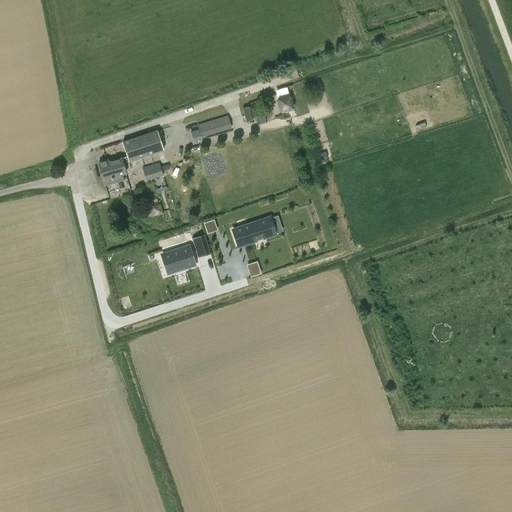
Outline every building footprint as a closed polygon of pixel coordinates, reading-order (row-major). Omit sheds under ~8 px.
[(292,110),(289,98),(277,101),(280,113),(292,110)] [(198,126),(201,137),(231,129),(227,117),(198,126)] [(122,142),(127,156),(108,162),(107,160),(98,163),(105,185),(124,179),(123,174),(125,173),(122,162),(128,160),(128,161),(163,150),(157,131),(122,142)] [(187,151),(198,151),(197,131),(187,131),(187,151)] [(146,181),(163,176),(159,163),(142,168),(146,181)] [(160,205),(152,208),(154,215),(162,213),(160,205)] [(232,230),(237,246),(275,234),(275,233),(283,231),(278,216),(270,218),(232,230)] [(204,223),(207,233),(217,230),(213,220),(204,223)] [(204,235),(192,239),(198,258),(210,254),(204,235)] [(188,246),(162,254),(165,264),(164,264),(165,267),(166,267),(168,274),(194,265),(190,251),(188,246)]
